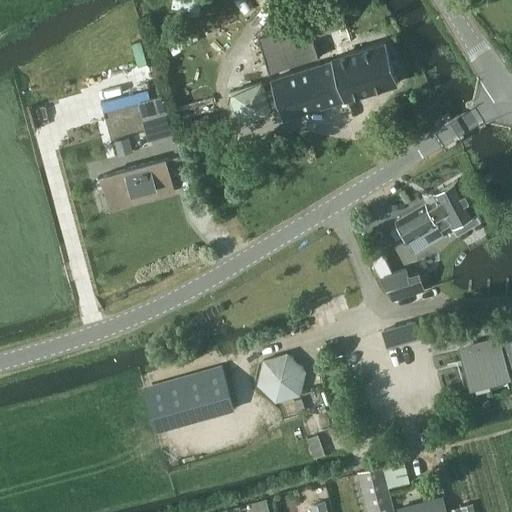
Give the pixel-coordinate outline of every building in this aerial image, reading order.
[(308,21),(312,36),(347,25),(341,8),(307,18),(308,21)] [(269,71),(318,55),(312,36),(308,21),(258,37),(269,71)] [(385,40),(348,51),(348,53),(271,77),(274,86),(280,105),(283,116),(345,97),(345,98),(398,82),(385,40)] [(261,80),(231,89),(240,120),(270,110),(269,108),(280,105),(274,86),(264,89),(261,80)] [(162,95),(140,101),(150,138),(172,132),(162,95)] [(103,176),(109,198),(131,199),(153,195),(159,193),(158,189),(174,185),(166,157),(103,174),(103,176)] [(476,213),(478,212),(459,179),(434,193),(436,197),(396,218),(407,240),(437,224),(440,230),(450,225),(451,227),(453,226),(457,234),(481,221),(476,213)] [(382,275),(394,297),(426,287),(422,274),(411,278),(408,268),(382,275)] [(404,324),(384,329),(389,345),(408,339),(404,324)] [(474,383),(505,374),(511,372),(511,338),(511,335),(464,348),(474,383)] [(306,370),(288,353),(265,359),(259,383),(276,400),(300,394),(306,370)] [(302,397),(294,400),(299,413),(306,410),(302,397)] [(307,438),(308,439),(314,457),(325,453),(318,434),(307,438)] [(440,477),(442,476),(435,456),(420,461),(426,478),(428,478),(432,491),(444,488),(440,477)] [(410,482),(403,459),(383,464),(389,488),(410,482)] [(357,471),(368,511),(395,511),(382,464),(357,471)] [(267,495),(251,500),(254,511),(267,511),(271,511),(267,495)] [(447,511),(443,495),(398,507),(399,511),(447,511)] [(328,511),(324,496),(310,499),(313,511),(328,511)] [(475,511),(473,503),(448,509),(448,511),(475,511)]
